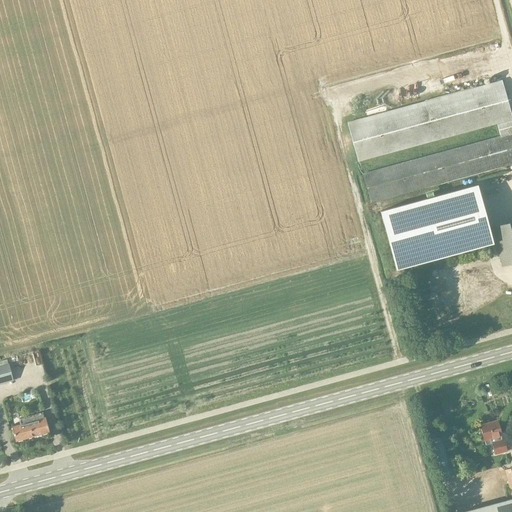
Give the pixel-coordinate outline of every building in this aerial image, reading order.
[(464,76),(475,73),(473,66),(462,70),(464,76)] [(474,76),(464,77),(465,87),(475,86),(474,76)] [(511,145),(496,88),(356,126),(378,209),(382,208),(382,209),(425,197),(425,199),(435,197),(434,194),(479,182),(511,172),(511,145)] [(476,186),(379,212),(395,270),(492,244),(476,186)] [(502,266),(511,263),(511,222),(491,228),(502,266)] [(462,272),(439,279),(442,292),(450,290),(453,300),(477,294),(473,277),(464,279),(462,272)] [(0,366),(0,382),(13,379),(8,364),(0,366)] [(28,423),(32,436),(49,432),(45,418),(28,423)] [(482,435),(479,436),(481,442),(484,442),(486,449),(503,445),(497,421),(479,425),(482,435)] [(28,423),(12,428),(15,441),(32,436),(28,423)] [(511,511),(511,468),(504,470),(511,498),(462,511),(511,511)]
